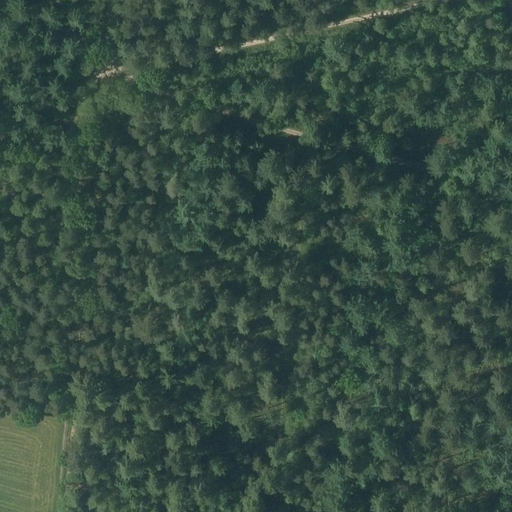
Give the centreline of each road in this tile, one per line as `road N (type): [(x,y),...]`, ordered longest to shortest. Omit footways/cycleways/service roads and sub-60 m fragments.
road 1 (track): [(104,74),(66,511)]
road 2 (track): [(511,196),(104,74)]
road 3 (track): [(275,511),(301,135)]
road 4 (track): [(443,0),(104,74)]
road 5 (track): [(104,74),(88,80),(66,135),(0,137)]
